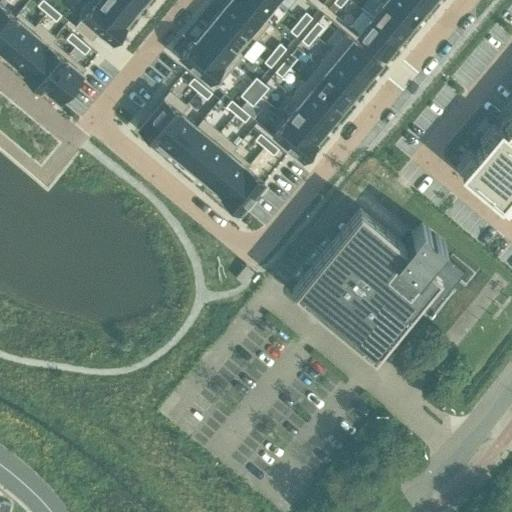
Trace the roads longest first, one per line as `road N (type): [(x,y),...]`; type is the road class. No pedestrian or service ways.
road 1 (residential): [(463,0),(249,252),(91,121)]
road 2 (residential): [(91,121),(192,0)]
road 3 (unclassified): [(414,488),(511,380)]
road 4 (residential): [(91,121),(75,137),(0,74)]
